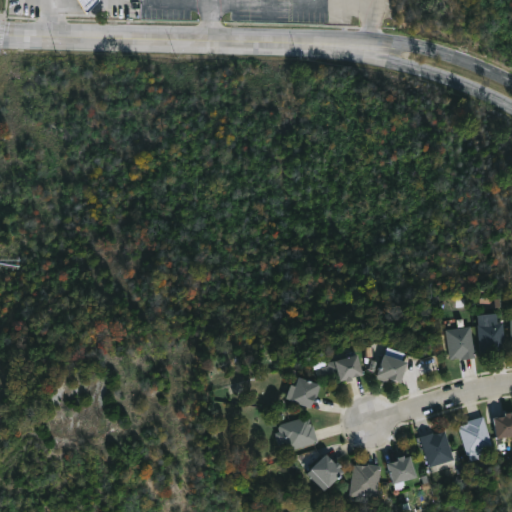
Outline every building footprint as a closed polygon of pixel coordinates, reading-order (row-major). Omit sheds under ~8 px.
[(71,0),(78,11),(94,3),(92,0),(71,0)] [(491,356),(482,356),(480,323),(506,321),(508,355),(491,356)] [(473,357),(452,358),(448,328),(474,325),(478,356),(473,357)] [(411,360),(403,382),(390,377),(389,381),(379,378),(390,346),(407,352),(405,358),(411,360)] [(359,350),(367,373),(355,377),(356,379),(351,381),(350,378),(344,380),(338,360),(350,357),(349,353),(359,350)] [(314,407),(293,399),(302,376),(323,384),(314,407)] [(504,411),(505,414),(509,413),(511,428),(511,434),(490,439),(486,417),(498,415),(497,412),(504,411)] [(309,415),(312,425),(314,424),(319,441),(290,450),(287,442),(280,444),(276,432),(281,431),(279,423),(309,415)] [(482,457),(466,462),(455,427),(464,422),(463,420),(480,415),(489,444),(479,448),(482,457)] [(443,431),(451,460),(430,466),(421,436),(434,432),(434,434),(443,431)] [(336,460),(338,462),(340,460),(345,465),(342,467),(347,471),(326,490),(309,471),(329,453),(336,460)] [(406,454),(407,457),(412,455),(419,476),(397,484),(389,462),(401,459),(400,456),(406,454)] [(382,465),(378,496),(369,495),(368,501),(357,500),(358,495),(351,495),(355,463),(368,465),(369,463),(382,465)]
